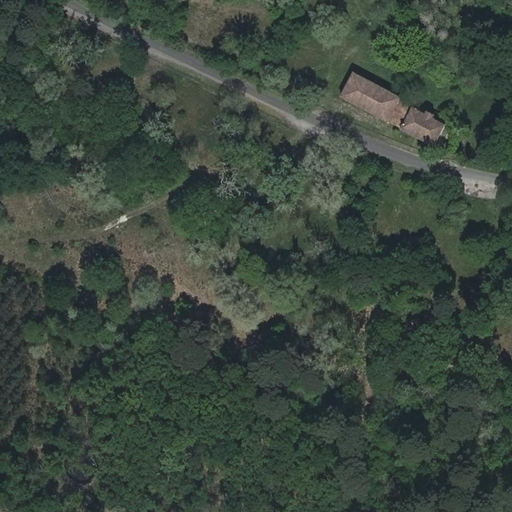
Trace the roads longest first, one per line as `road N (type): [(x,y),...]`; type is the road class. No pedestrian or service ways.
road 1 (track): [(345,511),(379,383),(233,350),(202,313),(188,265),(146,210),(185,188),(188,139)]
road 2 (unclassified): [(511,183),(332,125),(49,0)]
road 3 (track): [(0,234),(69,232),(146,210)]
road 4 (track): [(99,21),(0,128)]
road 5 (track): [(312,116),(339,40),(340,0)]
